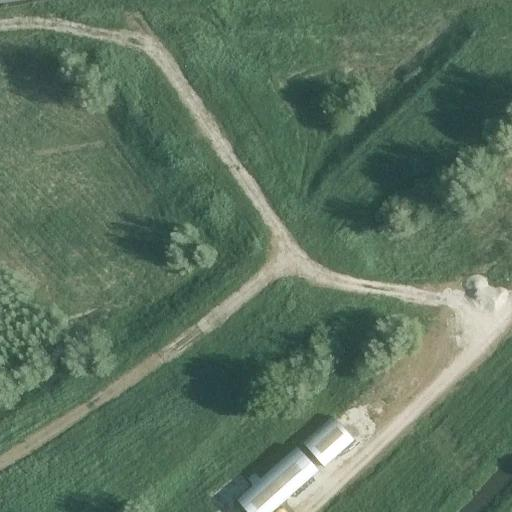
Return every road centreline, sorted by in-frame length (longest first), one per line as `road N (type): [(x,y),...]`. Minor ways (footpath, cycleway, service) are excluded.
road 1 (track): [(496,310),(313,275),(151,45)]
road 2 (track): [(295,259),(0,458)]
road 3 (track): [(298,511),(466,357),(511,298)]
